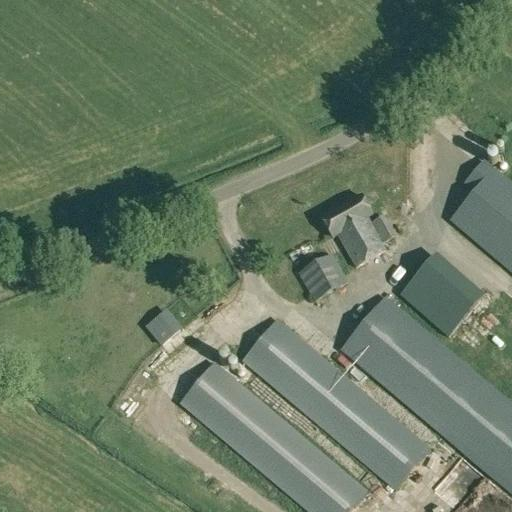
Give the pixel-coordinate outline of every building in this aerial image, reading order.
[(473,131),(475,130),(454,111),(439,128),(474,160),(488,145),(473,131)] [(450,222),(511,273),(511,186),(483,162),(465,184),(475,192),(450,222)] [(338,236),(356,269),(386,252),(367,219),(372,216),(361,197),(321,220),(332,239),(338,236)] [(511,311),(432,243),(392,290),(511,393),(511,311)] [(299,273),(315,303),(347,285),(331,255),(299,273)] [(511,494),(511,407),(384,300),(341,351),(511,494)] [(242,363),(395,492),(430,451),(277,322),(242,363)] [(180,406),(306,511),(352,511),(367,494),(214,365),(180,406)]
